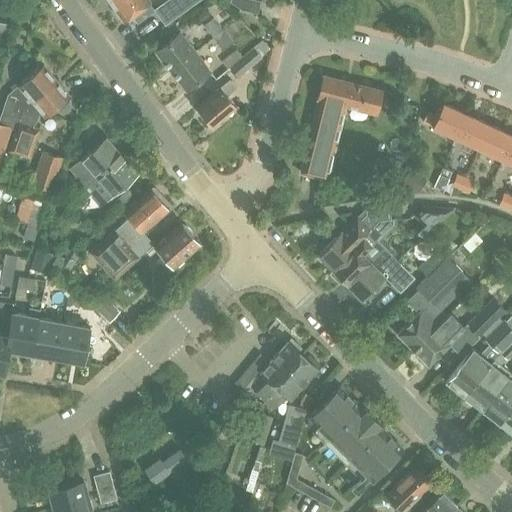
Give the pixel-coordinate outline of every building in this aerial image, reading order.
[(108,0),(109,0),(123,19),(131,13),(137,21),(154,8),(149,1),(148,0),(108,0)] [(196,0),(164,0),(154,8),(165,23),(196,0)] [(229,0),(230,1),(241,8),(257,13),(259,0),(229,0)] [(203,24),(213,36),(223,29),(213,16),(203,24)] [(223,29),(213,36),(223,49),(233,41),(223,29)] [(155,49),(170,69),(195,50),(179,31),(155,49)] [(243,55),(232,64),(239,74),(261,56),(260,55),(271,46),(264,38),(243,55)] [(227,68),(232,64),(243,55),(237,48),(221,61),(227,68)] [(195,50),(170,69),(186,89),(210,70),(195,50)] [(8,92),(0,115),(0,163),(11,127),(22,107),(55,78),(42,62),(18,84),(16,82),(11,87),(12,89),(8,92)] [(319,98),(301,171),(295,193),(309,197),(314,175),(326,178),(340,122),(329,119),(334,103),(336,104),(342,83),(346,84),(347,80),(323,74),(317,97),(319,98)] [(22,107),(11,127),(14,128),(8,150),(30,157),(40,127),(33,124),(41,111),(44,115),(54,106),(57,110),(61,111),(66,111),(70,107),(71,104),(70,98),(67,95),(69,93),(55,78),(22,107)] [(230,78),(196,106),(212,125),(236,105),(227,94),(237,86),(230,78)] [(329,119),(340,122),(345,104),(376,112),(381,89),(347,80),(346,84),(342,83),(336,104),(334,103),(329,119)] [(422,120),(455,136),(466,112),(443,101),(436,114),(427,110),(422,120)] [(466,112),(455,136),(479,147),(490,123),(466,112)] [(511,133),(490,123),(479,147),(502,158),(511,137),(511,133)] [(105,135),(81,156),(69,167),(85,184),(121,153),(105,135)] [(386,136),(377,171),(376,180),(388,183),(386,192),(397,191),(398,183),(397,182),(402,160),(406,141),(386,136)] [(511,137),(502,158),(511,162),(511,137)] [(62,155),(42,149),(32,183),(52,189),(62,155)] [(85,184),(81,187),(87,194),(103,181),(112,192),(137,171),(121,153),(85,184)] [(451,185),(459,189),(465,176),(456,173),(451,185)] [(448,178),(439,174),(434,185),(443,189),(448,178)] [(465,176),(459,189),(469,193),(474,179),(465,176)] [(128,217),(101,240),(89,251),(105,269),(92,280),(95,284),(100,289),(138,256),(126,243),(168,207),(151,187),(124,211),(128,217)] [(115,199),(120,204),(133,192),(129,187),(115,199)] [(498,205),(507,208),(511,198),(511,194),(504,192),(498,205)] [(454,207),(423,204),(414,214),(420,220),(413,227),(423,237),(454,207)] [(31,206),(27,221),(39,225),(44,211),(31,206)] [(318,253),(318,254),(332,268),(356,244),(356,240),(361,234),(361,235),(369,228),(372,225),(377,220),(389,218),(388,206),(364,208),(364,213),(359,219),(355,215),(318,253)] [(39,225),(27,221),(22,236),(34,240),(39,225)] [(181,221),(154,245),(162,254),(154,261),(164,272),(199,241),(181,221)] [(356,244),(332,268),(346,281),(387,242),(379,235),(381,233),(372,225),(369,228),(361,235),(361,234),(356,240),(356,244)] [(387,242),(346,281),(363,298),(384,276),(385,277),(399,262),(391,255),(395,251),(387,242)] [(419,267),(426,275),(447,256),(439,247),(419,267)] [(50,253),(37,249),(31,267),(44,271),(50,253)] [(58,254),(49,267),(64,276),(78,255),(70,249),(64,258),(58,254)] [(5,253),(2,268),(14,270),(17,255),(5,253)] [(397,332),(414,349),(451,311),(450,310),(446,314),(440,308),(469,278),(447,256),(426,275),(416,285),(419,288),(406,300),(418,312),(397,332)] [(14,270),(2,268),(0,277),(0,284),(11,286),(14,270)] [(32,290),(34,277),(29,276),(18,275),(16,288),(32,290)] [(55,286),(68,298),(77,289),(64,277),(55,286)] [(99,290),(100,289),(95,284),(92,280),(81,290),(90,299),(99,290)] [(77,289),(68,298),(78,308),(87,298),(77,289)] [(120,310),(99,290),(88,302),(109,322),(120,310)] [(479,337),(506,310),(494,296),(466,323),(479,337)] [(451,311),(414,349),(428,363),(465,326),(451,311)] [(9,336),(7,348),(33,352),(39,317),(13,313),(9,336)] [(39,317),(33,352),(58,357),(64,322),(39,317)] [(446,380),(465,394),(511,332),(511,325),(504,318),(484,338),(488,343),(479,353),(471,347),(446,380)] [(64,322),(58,357),(83,361),(87,342),(106,345),(108,331),(89,328),(89,326),(64,322)] [(511,332),(465,394),(481,407),(505,376),(510,370),(501,362),(505,357),(508,359),(511,354),(511,332)] [(0,334),(0,371),(3,372),(7,348),(9,336),(0,334)] [(290,336),(260,370),(267,377),(255,390),(265,399),(277,385),(275,382),(302,352),(298,349),(301,345),(290,336)] [(277,385),(265,399),(274,407),(286,395),(289,397),(319,363),(309,353),(306,356),(302,352),(275,382),(277,385)] [(505,376),(481,407),(501,422),(511,407),(511,371),(510,370),(505,376)] [(354,461),(348,467),(364,482),(369,477),(372,479),(403,448),(383,428),(384,427),(361,404),(360,406),(340,386),(309,417),(354,461)] [(279,440),(296,444),(306,408),(289,403),(279,440)] [(511,407),(501,422),(511,431),(511,407)] [(255,411),(248,439),(264,443),(272,415),(255,411)] [(180,484),(197,472),(180,448),(162,461),(159,457),(145,467),(154,480),(174,467),(176,471),(174,473),(180,484)] [(294,451),(291,463),(299,466),(303,453),(294,451)] [(299,466),(291,463),(287,475),(296,477),(299,466)] [(386,493),(403,509),(432,480),(415,464),(386,493)] [(93,475),(98,493),(115,489),(109,470),(101,472),(93,475)] [(296,477),(287,475),(285,482),(297,488),(301,480),(296,477)] [(49,488),(53,505),(87,496),(82,479),(49,488)] [(312,487),(301,480),(297,488),(308,494),(312,487)] [(242,511),(249,492),(224,485),(217,511),(218,511),(242,511)] [(323,493),(312,487),(308,494),(319,500),(323,493)] [(115,489),(98,493),(100,502),(117,497),(115,489)] [(441,489),(422,509),(418,511),(448,511),(456,504),(441,489)] [(334,499),(323,493),(319,500),(330,506),(334,499)] [(91,511),(87,496),(53,505),(55,511),(91,511)] [(261,511),(264,504),(249,500),(245,511),(261,511)] [(368,502),(358,511),(377,511),(373,507),(368,502)]
